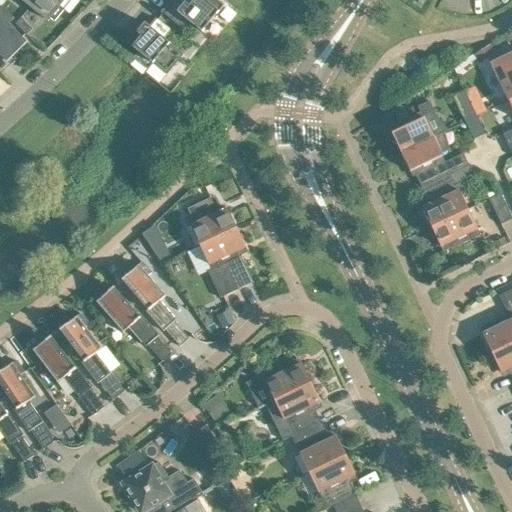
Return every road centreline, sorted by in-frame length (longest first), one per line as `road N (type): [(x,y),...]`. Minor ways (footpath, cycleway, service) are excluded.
road 1 (residential): [(71,490),(94,452),(262,316),(297,305),(328,320),(421,511)]
road 2 (tertiary): [(472,511),(315,194)]
road 3 (residential): [(511,492),(493,465),(438,325),(451,298),(511,267)]
road 4 (tertiary): [(335,39),(297,76),(284,111),(288,152),(315,194)]
road 5 (residential): [(0,129),(124,0)]
road 6 (tertiary): [(315,194),(312,114),(335,39)]
